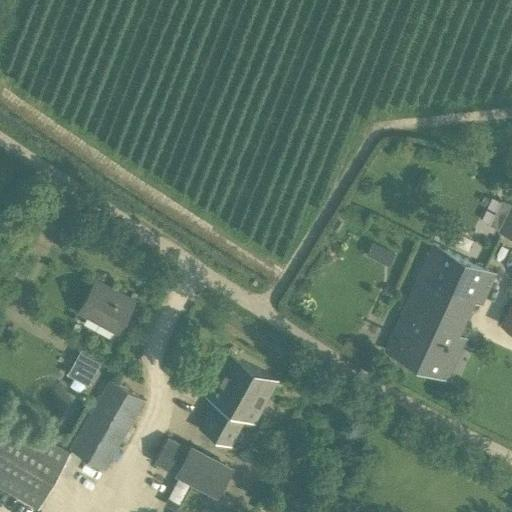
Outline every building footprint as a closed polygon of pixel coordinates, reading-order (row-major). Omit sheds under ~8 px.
[(511,238),(511,203),(498,232),(511,238)] [(366,254),(391,265),(397,249),(372,239),(366,254)] [(434,244),(411,294),(433,304),(442,286),(473,300),(488,268),(434,244)] [(118,330),(135,300),(97,279),(80,309),(118,330)] [(433,304),(411,294),(386,349),(440,373),(473,300),(442,286),(433,304)] [(511,304),(503,323),(511,327),(511,304)] [(246,418),(253,422),(277,379),(230,353),(208,392),(216,397),(200,426),(232,443),(246,418)] [(96,372),(77,361),(70,373),(89,384),(96,372)] [(112,380),(72,448),(59,471),(70,477),(83,455),(104,467),(145,399),(112,380)] [(0,483),(38,505),(70,449),(0,408),(0,483)] [(218,495),(232,469),(190,446),(188,448),(168,437),(155,461),(218,495)] [(331,474),(324,486),(334,491),(341,479),(331,474)]
